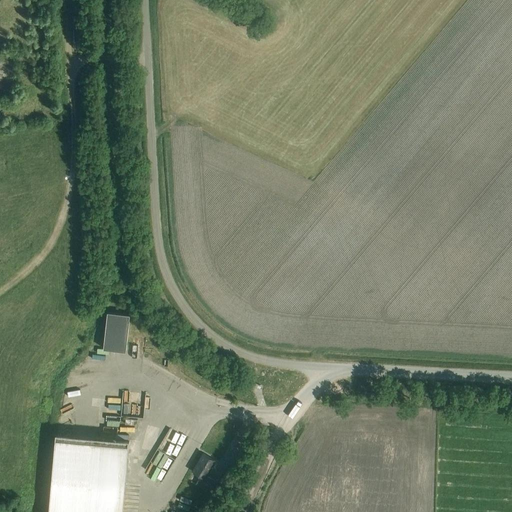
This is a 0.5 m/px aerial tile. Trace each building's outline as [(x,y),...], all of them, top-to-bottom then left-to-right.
[(104,349),(126,351),(130,315),(108,312),(104,349)] [(177,432),(173,441),(182,445),(186,436),(177,432)] [(122,511),(129,442),(56,436),(49,511),(122,511)] [(165,440),(161,449),(176,455),(180,446),(165,440)] [(204,454),(193,472),(201,476),(196,485),(212,495),(219,483),(206,476),(215,461),(204,454)]
